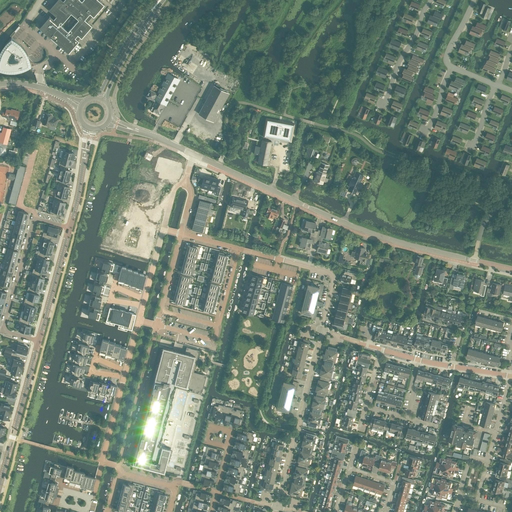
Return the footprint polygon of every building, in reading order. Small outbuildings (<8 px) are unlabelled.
[(92,26),(85,19),(87,16),(68,0),(63,0),(63,1),(62,0),(56,0),(49,10),(56,16),(53,19),(50,16),(39,28),(68,53),(79,41),(75,38),(78,35),(81,38),(92,26)] [(104,5),(98,0),(68,0),(87,16),(90,13),(94,17),(104,5)] [(420,5),(412,1),(409,6),(418,10),(420,5)] [(481,2),(478,11),(482,13),(481,16),(490,19),(492,13),(490,13),(491,8),(486,6),(487,5),(481,2)] [(441,19),(443,14),(435,11),(433,16),(440,19),(441,19)] [(414,17),(405,13),(402,18),(407,20),(405,23),(411,25),(414,17)] [(438,24),(440,19),(433,16),(430,15),(427,23),(432,25),(434,22),(438,24)] [(501,22),(499,27),(507,30),(511,21),(506,19),(504,23),(501,22)] [(473,25),(469,34),(475,36),(476,33),(481,35),(483,30),(484,30),(486,25),(478,22),(476,27),(473,25)] [(400,27),(398,32),(406,36),(408,31),(400,27)] [(423,28),(421,33),(430,37),(431,32),(432,32),(423,28)] [(497,38),(495,43),(503,47),(506,42),(497,38)] [(394,45),(393,48),(398,51),(398,50),(401,43),(401,42),(392,39),(390,44),(394,45)] [(458,51),(458,52),(464,54),(465,51),(470,53),(472,48),(473,49),(475,44),(466,40),(467,40),(465,45),(464,45),(461,44),(462,44),(459,52),(458,51)] [(0,62),(0,66),(12,69),(28,65),(22,51),(12,41),(3,51),(0,62)] [(415,49),(421,51),(422,48),(426,50),(428,45),(419,41),(418,41),(419,41),(416,49),(415,49)] [(491,50),(489,55),(490,56),(498,59),(498,58),(500,54),(491,50)] [(386,53),(384,58),(389,60),(387,63),(393,65),(392,64),(396,57),(386,53)] [(410,59),(422,64),(424,59),(424,60),(424,59),(419,57),(413,55),(412,59),(411,59),(410,59)] [(489,60),(488,60),(496,63),(496,64),(497,64),(499,59),(498,58),(498,59),(490,56),(489,60)] [(408,64),(418,68),(417,67),(418,63),(422,64),(410,59),(408,64)] [(485,64),(485,65),(494,68),(496,64),(496,63),(488,60),(489,60),(487,60),(485,64)] [(418,68),(408,64),(409,65),(408,69),(407,69),(404,68),(416,73),(418,68)] [(485,64),(482,70),(493,74),(495,69),(494,68),(485,65),(485,64)] [(379,66),(376,71),(381,73),(380,76),(385,78),(388,70),(379,66)] [(402,73),(413,77),(411,76),(412,76),(411,76),(413,72),(416,73),(404,68),(405,68),(403,73),(402,73)] [(413,77),(402,73),(403,74),(404,74),(402,78),(401,79),(411,82),(410,82),(412,77),(413,77)] [(159,114),(178,80),(169,75),(158,95),(156,94),(157,93),(150,90),(146,97),(153,100),(154,101),(153,103),(153,104),(150,110),(151,110),(151,111),(153,112),(154,112),(155,112),(159,114)] [(462,85),(463,85),(465,80),(465,81),(465,80),(456,76),(456,77),(457,77),(455,81),(454,81),(451,80),(452,81),(449,88),(448,88),(454,91),(455,88),(460,89),(462,85)] [(377,82),(375,87),(383,90),(385,85),(377,82)] [(479,84),(476,89),(485,92),(487,87),(479,84)] [(213,122),(228,93),(214,85),(199,114),(213,122)] [(393,93),(399,95),(400,92),(404,94),(406,89),(397,85),(397,86),(394,93),(393,93)] [(426,86),(424,91),(425,92),(423,97),(427,98),(426,101),(432,104),(432,103),(435,96),(433,94),(432,94),(434,90),(435,90),(425,86),(426,86)] [(367,92),(365,97),(369,99),(368,102),(373,104),(376,96),(376,97),(377,96),(367,92)] [(458,99),(456,98),(453,97),(454,94),(449,92),(446,100),(445,99),(445,100),(456,104),(458,99)] [(502,94),(500,100),(509,103),(511,98),(502,94)] [(474,97),(472,102),(476,103),(475,106),(480,109),(484,100),(474,97)] [(397,108),(401,109),(403,104),(394,100),(394,101),(391,108),(390,108),(396,111),(397,108)] [(362,113),(360,117),(366,119),(370,109),(369,109),(369,110),(361,106),(362,106),(361,106),(359,111),(362,113)] [(447,113),(451,115),(453,110),(443,106),(444,107),(441,114),(440,114),(446,116),(447,113)] [(495,106),(493,111),(501,115),(503,110),(495,106)] [(420,108),(418,113),(422,114),(421,117),(427,120),(427,119),(426,119),(429,112),(430,112),(430,111),(420,108)] [(13,111),(6,109),(5,113),(3,112),(1,116),(8,118),(8,119),(16,122),(19,112),(14,110),(13,111)] [(468,110),(466,116),(475,119),(477,114),(468,110)] [(53,119),(51,119),(52,115),(45,113),(42,124),(44,124),(44,125),(45,125),(46,126),(47,126),(48,125),(49,125),(50,124),(55,126),(57,120),(53,119)] [(383,115),(378,113),(374,121),(379,124),(383,115)] [(392,122),(395,123),(397,118),(397,117),(397,118),(389,115),(390,114),(389,114),(385,124),(390,126),(392,122)] [(265,125),(263,136),(291,141),(294,124),(266,119),(265,125)] [(491,119),(489,124),(498,128),(500,123),(491,119)] [(410,120),(408,125),(417,129),(419,123),(410,120)] [(434,128),(440,130),(441,127),(445,129),(447,124),(437,120),(438,121),(435,128),(434,128)] [(461,122),(459,127),(463,129),(461,132),(466,134),(470,126),(461,122)] [(0,132),(0,133),(0,142),(7,144),(11,129),(3,127),(2,132),(1,132),(0,132)] [(404,131),(402,138),(405,139),(403,143),(408,145),(412,135),(404,132),(405,132),(404,131)] [(487,132),(485,138),(494,141),(496,136),(487,132)] [(453,135),(451,141),(460,144),(462,139),(453,135)] [(432,146),(434,147),(437,148),(440,139),(435,137),(432,146)] [(414,149),(419,151),(421,147),(424,148),(426,142),(426,143),(418,139),(414,149)] [(268,141),(266,141),(262,140),(261,147),(256,146),(255,150),(254,154),(255,154),(259,155),(258,163),(267,164),(271,142),(268,141)] [(38,153),(44,155),(46,151),(49,152),(50,148),(40,145),(38,153)] [(482,145),(480,150),(489,154),(491,149),(482,145)] [(448,148),(446,153),(449,155),(448,158),(453,160),(457,152),(448,148)] [(70,153),(61,150),(59,156),(62,157),(73,160),(74,154),(70,152),(70,153)] [(463,152),(461,157),(464,159),(462,162),(468,164),(471,155),(463,152)] [(44,155),(38,153),(36,161),(46,164),(47,159),(43,158),(44,155)] [(71,164),(73,160),(62,157),(61,161),(60,161),(59,165),(60,165),(66,167),(67,164),(71,165),(71,164)] [(477,158),(474,166),(479,168),(480,165),(485,167),(487,162),(477,158)] [(46,164),(36,161),(34,169),(40,171),(41,167),(44,168),(46,164)] [(327,183),(328,179),(325,177),(329,165),(320,162),(314,181),(322,184),(323,181),(327,183)] [(505,163),(503,165),(502,165),(501,167),(502,168),(501,172),(506,174),(509,165),(505,163)] [(60,165),(59,169),(60,169),(59,173),(70,176),(71,172),(70,172),(71,171),(67,170),(68,167),(66,167),(60,165)] [(31,177),(41,180),(42,176),(39,175),(40,171),(34,169),(31,177)] [(349,186),(348,190),(355,193),(357,189),(359,191),(363,183),(360,182),(363,175),(356,172),(353,179),(351,178),(348,186),(349,186)] [(69,180),(70,176),(59,173),(58,177),(57,177),(56,181),(58,182),(58,181),(63,183),(63,182),(64,180),(68,181),(68,180),(69,180)] [(204,175),(201,187),(208,189),(211,177),(204,175)] [(31,177),(29,185),(36,187),(37,183),(40,184),(41,180),(31,177)] [(211,177),(208,189),(215,191),(214,194),(218,196),(221,187),(217,186),(219,179),(211,177)] [(58,181),(58,182),(57,185),(58,185),(57,189),(68,192),(70,188),(69,188),(65,186),(66,183),(63,182),(63,183),(58,181)] [(35,191),(36,187),(29,185),(27,194),(37,196),(38,192),(35,191)] [(67,197),(68,192),(57,189),(56,194),(55,193),(54,197),(62,199),(63,196),(67,197)] [(119,190),(116,200),(127,202),(128,199),(127,199),(129,193),(119,190)] [(135,196),(132,208),(138,209),(141,196),(138,195),(138,196),(135,196)] [(141,196),(138,209),(144,211),(147,198),(144,198),(145,197),(141,196)] [(64,208),(65,204),(65,203),(61,202),(62,199),(54,197),(53,201),(54,201),(53,205),(64,208)] [(230,206),(229,210),(234,211),(235,207),(244,210),(242,216),(247,217),(249,209),(246,208),(248,201),(244,200),(240,199),(238,198),(233,197),(230,206)] [(144,211),(148,212),(147,214),(151,214),(154,199),(150,198),(149,199),(147,198),(144,211)] [(154,199),(151,214),(154,215),(154,213),(157,214),(160,201),(158,201),(158,200),(154,199)] [(197,201),(196,203),(199,204),(198,206),(211,209),(212,203),(199,200),(200,200),(200,202),(197,201)] [(114,201),(112,211),(122,213),(123,210),(124,204),(114,201)] [(63,212),(64,208),(53,205),(52,209),(51,209),(50,213),(57,215),(58,212),(62,213),(62,212),(63,212)] [(195,207),(194,209),(197,210),(197,211),(196,211),(211,215),(213,210),(211,209),(198,206),(198,208),(195,207)] [(276,217),(279,211),(269,207),(267,212),(266,212),(265,214),(266,214),(265,215),(272,218),(274,216),(276,217)] [(194,213),(193,215),(196,216),(195,217),(195,218),(208,221),(210,222),(211,215),(196,211),(196,212),(197,212),(196,214),(194,213)] [(111,213),(109,222),(119,225),(120,221),(121,215),(111,213)] [(192,219),(191,221),(194,222),(194,223),(193,223),(206,226),(208,221),(195,218),(195,219),(192,219)] [(318,231),(317,231),(314,230),(315,223),(307,221),(307,220),(303,219),(302,225),(305,225),(304,230),(311,232),(310,235),(316,237),(318,231)] [(190,224),(190,227),(193,227),(192,229),(205,233),(207,233),(208,227),(206,226),(193,223),(194,223),(193,225),(190,224)] [(108,224),(106,233),(116,236),(117,230),(118,230),(119,227),(108,224)] [(14,231),(23,234),(24,229),(15,226),(13,226),(13,225),(11,230),(14,231)] [(44,231),(42,236),(49,238),(51,238),(52,235),(54,235),(54,234),(58,235),(59,229),(55,228),(55,226),(49,225),(49,227),(47,232),(44,231)] [(335,230),(332,230),(332,229),(323,226),(322,230),(318,229),(317,231),(318,231),(316,237),(322,238),(323,236),(330,238),(331,234),(334,234),(335,230)] [(12,236),(21,238),(23,234),(14,231),(11,230),(10,235),(12,236)] [(315,243),(316,237),(310,235),(309,239),(302,237),(300,246),(309,249),(310,244),(314,245),(315,243)] [(42,236),(40,245),(52,248),(54,243),(50,242),(51,241),(48,240),(49,238),(42,236)] [(107,236),(105,245),(115,248),(116,242),(117,242),(118,239),(107,236)] [(329,253),(330,249),(327,248),(328,244),(321,242),(322,238),(316,237),(315,243),(318,244),(317,251),(326,253),(329,253)] [(125,240),(122,251),(126,252),(128,246),(129,247),(129,245),(132,246),(133,242),(125,240)] [(133,242),(132,246),(137,247),(135,254),(139,256),(141,248),(143,243),(134,240),(133,242)] [(143,243),(141,248),(146,250),(144,257),(148,258),(152,245),(143,243)] [(40,245),(37,254),(44,256),(45,253),(47,253),(48,252),(51,253),(52,248),(40,245)] [(187,248),(186,251),(198,254),(200,247),(193,245),(192,246),(188,245),(187,247),(187,248)] [(352,251),(351,256),(354,257),(360,259),(359,263),(365,265),(366,258),(368,253),(364,252),(365,248),(357,246),(355,252),(352,251)] [(6,248),(5,253),(16,256),(18,251),(6,248)] [(186,253),(185,256),(195,258),(194,258),(197,259),(198,254),(186,251),(186,253),(185,253),(186,253)] [(216,251),(215,258),(227,261),(227,259),(228,258),(227,258),(228,256),(224,254),(224,253),(216,251)] [(6,254),(4,258),(15,261),(16,256),(5,253),(6,254)] [(37,254),(36,257),(38,258),(37,263),(47,266),(49,262),(45,261),(46,259),(43,258),(44,256),(37,254)] [(418,255),(415,264),(418,264),(417,266),(415,273),(415,274),(415,275),(415,276),(415,277),(416,277),(417,278),(418,278),(419,277),(420,277),(420,276),(420,275),(421,275),(423,267),(424,265),(421,264),(423,257),(418,255)] [(184,258),(183,261),(195,264),(196,264),(193,263),(195,258),(185,256),(184,258)] [(215,258),(213,263),(225,266),(226,264),(226,263),(227,261),(215,258)] [(102,268),(101,270),(107,272),(111,273),(112,270),(113,267),(114,264),(112,264),(110,263),(108,263),(104,262),(103,261),(101,267),(102,268)] [(183,264),(182,266),(194,269),(195,264),(183,261),(183,263),(183,264)] [(33,268),(32,272),(39,274),(40,271),(42,272),(43,270),(46,271),(47,266),(37,263),(35,269),(33,268)] [(214,264),(213,269),(224,272),(225,269),(225,266),(213,263),(214,264)] [(181,269),(181,272),(193,275),(194,269),(182,266),(181,268),(181,269)] [(121,267),(118,279),(124,281),(128,269),(128,268),(121,267)] [(0,271),(0,273),(2,274),(11,276),(12,271),(3,269),(1,268),(0,271)] [(124,281),(124,282),(130,283),(134,271),(128,269),(124,281)] [(213,269),(212,274),(222,277),(223,274),(224,272),(213,269)] [(444,277),(445,270),(437,269),(436,274),(435,275),(434,275),(433,281),(440,283),(439,285),(446,286),(448,278),(444,277)] [(130,283),(130,284),(136,285),(140,273),(140,274),(140,273),(134,271),(130,283)] [(339,281),(350,284),(350,283),(352,284),(353,279),(355,278),(356,274),(345,271),(344,274),(341,273),(341,275),(340,275),(339,279),(340,279),(339,281)] [(32,272),(31,275),(33,276),(32,282),(42,284),(44,280),(40,279),(41,277),(38,277),(39,274),(32,272)] [(96,278),(95,281),(101,283),(105,284),(106,281),(107,277),(108,275),(107,274),(98,272),(97,272),(96,278)] [(136,285),(136,286),(143,288),(146,275),(140,274),(140,273),(136,285)] [(452,277),(449,288),(453,289),(454,285),(464,287),(465,280),(463,280),(463,279),(464,279),(465,275),(457,273),(456,277),(457,277),(456,278),(452,277)] [(179,278),(178,280),(191,283),(192,277),(180,274),(179,277),(179,278)] [(212,274),(210,280),(221,282),(222,280),(222,279),(222,277),(212,274)] [(253,275),(251,281),(262,284),(264,278),(253,275)] [(484,296),(486,288),(483,287),(484,281),(476,279),(473,290),(482,292),(481,295),(484,296)] [(178,283),(177,285),(189,288),(187,287),(188,283),(190,283),(191,283),(178,280),(178,282),(177,283),(178,283)] [(262,284),(251,281),(250,286),(261,289),(262,284)] [(28,286),(27,290),(34,292),(35,289),(37,290),(38,288),(41,289),(42,284),(32,282),(30,287),(28,286)] [(208,282),(207,287),(219,290),(219,288),(220,288),(220,285),(208,282)] [(93,290),(92,293),(98,294),(102,296),(103,292),(104,289),(105,286),(104,286),(95,284),(94,283),(93,290)] [(281,283),(280,289),(291,292),(293,285),(281,283)] [(312,315),(311,319),(314,320),(317,309),(312,308),(314,303),(319,304),(322,304),(323,302),(320,301),(318,300),(315,299),(316,294),(320,295),(324,284),(320,283),(319,287),(308,284),(300,312),(312,315)] [(499,294),(501,285),(493,283),(492,284),(493,285),(492,286),(491,288),(488,288),(486,295),(492,296),(493,294),(492,294),(493,293),(499,294)] [(176,288),(176,290),(188,293),(189,288),(177,285),(176,288)] [(250,286),(248,291),(260,294),(261,289),(250,286)] [(511,300),(511,287),(505,286),(503,294),(510,295),(509,300),(511,300)] [(207,287),(205,293),(217,296),(218,294),(218,293),(219,290),(207,287)] [(340,292),(340,294),(352,298),(353,294),(355,294),(356,292),(358,292),(358,291),(343,287),(342,293),(340,292)] [(278,295),(289,298),(291,292),(280,289),(278,295)] [(175,293),(174,295),(186,299),(188,293),(176,290),(175,293)] [(247,296),(258,299),(260,294),(248,291),(247,296)] [(29,292),(27,292),(29,293),(27,298),(25,298),(24,301),(34,304),(35,303),(34,303),(35,301),(38,302),(40,295),(29,292)] [(205,293),(204,298),(216,301),(217,299),(217,298),(217,296),(205,293)] [(340,294),(339,296),(341,297),(339,302),(354,306),(355,305),(353,305),(353,302),(350,302),(352,298),(340,294)] [(90,298),(89,304),(98,307),(99,307),(100,305),(101,301),(102,298),(97,296),(97,297),(92,295),(91,298),(90,298)] [(174,299),(173,301),(177,302),(177,304),(185,306),(186,299),(174,295),(174,298),(173,298),(174,299)] [(289,298),(278,295),(276,301),(288,304),(289,298)] [(257,304),(258,299),(247,296),(246,301),(255,304),(257,304)] [(204,298),(203,303),(215,306),(215,304),(216,304),(215,303),(216,301),(204,298)] [(34,305),(34,304),(24,301),(23,305),(25,305),(24,311),(21,310),(34,314),(36,308),(33,307),(33,305),(34,305)] [(276,301),(275,307),(286,310),(288,304),(276,301)] [(336,307),(336,309),(348,312),(349,308),(351,309),(352,307),(354,307),(354,306),(339,302),(338,307),(336,307)] [(203,303),(201,310),(208,312),(209,311),(213,312),(214,309),(215,306),(203,303)] [(428,319),(432,304),(426,303),(423,314),(427,315),(427,316),(425,318),(426,318),(426,319),(427,319),(428,319)] [(434,317),(437,306),(432,304),(428,319),(429,319),(430,319),(431,319),(430,317),(431,316),(434,317)] [(438,322),(442,307),(437,306),(434,317),(437,318),(437,319),(436,321),(437,322),(438,322)] [(89,310),(88,316),(92,317),(94,318),(97,319),(98,319),(99,317),(100,313),(101,309),(96,308),(96,309),(91,307),(90,310),(89,310)] [(107,319),(106,321),(110,322),(115,323),(118,310),(118,309),(110,307),(109,309),(107,319)] [(284,316),(286,310),(275,307),(273,313),(284,316)] [(444,320),(447,309),(442,307),(438,322),(439,322),(440,322),(441,322),(441,320),(441,319),(444,320)] [(336,309),(335,311),(337,312),(335,317),(350,321),(351,320),(349,319),(349,317),(346,316),(348,312),(336,309)] [(449,325),(452,313),(453,310),(447,309),(444,320),(448,321),(447,322),(446,324),(447,324),(448,325),(449,325)] [(33,320),(34,314),(21,310),(21,311),(24,311),(22,317),(20,316),(19,320),(29,323),(29,322),(29,321),(29,320),(33,320)] [(118,310),(115,323),(123,325),(127,312),(125,311),(122,310),(120,310),(119,310),(118,310)] [(123,325),(122,327),(132,329),(132,328),(136,314),(133,314),(130,313),(128,312),(127,312),(123,325)] [(272,320),(283,322),(284,316),(273,313),(272,320)] [(455,323),(457,314),(452,313),(449,325),(450,325),(451,325),(451,323),(452,322),(455,323)] [(463,324),(465,317),(457,314),(455,323),(458,324),(458,325),(457,326),(457,327),(458,327),(459,327),(459,328),(460,323),(463,324)] [(332,322),(331,326),(343,329),(345,323),(347,324),(348,322),(350,322),(350,321),(335,317),(334,322),(332,322)] [(29,324),(29,323),(19,320),(18,324),(20,324),(19,330),(16,329),(19,330),(29,333),(31,326),(28,326),(28,324),(29,324)] [(380,339),(382,330),(383,327),(377,325),(376,329),(377,329),(373,341),(374,341),(375,341),(376,341),(376,338),(377,338),(380,339)] [(387,332),(384,344),(385,344),(386,344),(387,344),(387,341),(390,342),(392,333),(393,331),(388,330),(387,332)] [(83,332),(82,338),(83,338),(82,341),(90,343),(91,341),(92,341),(94,335),(90,334),(91,332),(86,331),(86,333),(84,332),(83,332)] [(419,347),(422,337),(423,334),(417,333),(414,346),(419,347)] [(401,345),(403,336),(398,335),(395,347),(396,347),(397,347),(397,344),(401,345)] [(411,348),(414,337),(409,335),(408,338),(405,349),(406,350),(407,350),(408,349),(407,347),(408,347),(411,348)] [(424,349),(427,338),(422,337),(419,347),(424,349)] [(103,338),(99,351),(106,352),(109,341),(109,340),(103,339),(103,338)] [(430,350),(432,339),(427,338),(424,349),(430,350)] [(444,338),(443,342),(441,351),(446,352),(449,340),(444,338)] [(308,343),(309,340),(303,339),(303,342),(297,340),(296,346),(307,349),(308,346),(309,346),(310,343),(308,343)] [(435,349),(438,341),(432,339),(430,350),(430,348),(435,349)] [(106,352),(105,353),(111,354),(112,355),(115,343),(115,342),(109,341),(106,352)] [(16,344),(14,351),(26,354),(28,347),(26,347),(26,345),(20,343),(20,345),(16,344)] [(79,343),(77,349),(78,350),(77,352),(86,355),(86,352),(87,352),(89,346),(80,344),(79,343)] [(111,354),(111,355),(117,357),(118,357),(121,345),(121,346),(121,345),(121,344),(121,345),(115,343),(112,355),(111,354)] [(117,357),(124,359),(127,347),(126,347),(121,346),(121,345),(118,357),(117,357)] [(306,352),(307,349),(296,346),(295,350),(293,350),(293,351),(297,352),(307,355),(307,352),(306,352)] [(337,351),(338,348),(328,346),(327,349),(326,348),(325,354),(336,356),(337,351)] [(136,447),(132,463),(142,466),(145,467),(164,472),(167,462),(168,463),(171,451),(170,450),(170,448),(159,446),(158,445),(161,436),(160,436),(165,421),(166,421),(167,421),(171,408),(170,407),(171,403),(172,404),(172,399),(171,397),(174,384),(176,384),(180,385),(179,388),(185,390),(186,387),(192,388),(192,391),(198,393),(198,390),(202,391),(206,375),(194,372),(199,350),(186,347),(184,355),(172,351),(173,350),(163,347),(162,348),(162,349),(161,349),(158,361),(159,361),(158,364),(157,364),(154,376),(155,376),(150,394),(151,394),(150,397),(149,397),(143,421),(142,424),(142,426),(141,426),(140,426),(140,428),(136,442),(137,442),(137,444),(137,448),(136,447)] [(369,364),(370,359),(369,359),(370,355),(358,352),(356,360),(369,364)] [(76,354),(74,360),(75,360),(74,363),(83,365),(84,362),(85,363),(86,356),(77,354),(76,354)] [(334,362),(336,356),(325,354),(323,359),(324,359),(324,362),(334,364),(334,362)] [(304,366),(304,364),(304,363),(304,360),(294,357),(293,358),(295,359),(294,363),(304,366)] [(17,360),(12,358),(10,365),(22,368),(24,362),(21,361),(21,360),(17,359),(17,360)] [(368,368),(369,364),(356,360),(355,366),(355,367),(354,369),(366,372),(367,368),(368,368)] [(333,367),(334,364),(324,362),(323,364),(322,364),(321,369),(332,372),(333,367)] [(290,368),(291,368),(302,371),(302,368),(303,368),(304,366),(294,363),(292,363),(290,368)] [(73,364),(71,370),(72,370),(72,373),(80,376),(81,373),(82,373),(84,367),(74,364),(73,364)] [(20,375),(22,368),(10,365),(9,371),(13,373),(13,374),(17,375),(18,374),(20,375)] [(403,379),(404,376),(406,368),(401,366),(398,378),(403,379)] [(299,379),(300,379),(300,378),(301,378),(302,375),(301,374),(302,371),(291,368),(291,369),(293,370),(291,375),(297,376),(296,378),(299,379)] [(357,374),(356,378),(365,380),(366,376),(365,376),(366,372),(354,369),(353,368),(352,370),(356,371),(356,374),(357,374)] [(421,380),(424,368),(423,368),(422,368),(422,371),(421,371),(418,370),(416,378),(421,380)] [(330,377),(332,372),(321,369),(319,375),(320,375),(320,377),(330,380),(330,377)] [(432,383),(435,371),(434,370),(433,370),(432,370),(432,373),(429,373),(426,381),(432,383)] [(442,385),(445,373),(444,373),(443,373),(442,373),(443,376),(442,376),(439,375),(437,384),(442,385)] [(450,387),(452,379),(450,378),(446,377),(448,375),(447,374),(446,374),(445,373),(442,385),(441,388),(447,389),(447,387),(450,387)] [(457,384),(457,387),(463,389),(464,387),(464,386),(467,374),(465,374),(463,378),(460,377),(458,385),(457,384)] [(464,387),(463,389),(469,390),(469,388),(471,380),(468,379),(469,375),(467,374),(464,386),(464,387)] [(71,378),(70,384),(71,384),(72,385),(72,386),(76,387),(77,386),(80,387),(82,381),(81,380),(81,377),(73,375),(72,378),(71,378)] [(469,388),(469,390),(474,392),(475,389),(478,377),(476,376),(474,381),(471,380),(469,388)] [(329,383),(330,380),(320,377),(319,380),(318,380),(317,385),(328,388),(329,383)] [(363,385),(365,380),(356,378),(355,382),(353,382),(352,386),(361,389),(362,384),(363,385)] [(480,391),(480,392),(485,393),(489,379),(487,378),(486,382),(482,381),(482,383),(480,391)] [(489,379),(485,393),(491,395),(494,384),(491,384),(492,379),(489,379)] [(10,382),(6,381),(4,387),(16,390),(17,384),(15,383),(15,382),(11,381),(10,382)] [(90,382),(88,390),(90,391),(90,392),(96,394),(97,393),(97,392),(99,383),(93,381),(93,383),(90,382)] [(296,391),(298,382),(293,381),(292,384),(283,382),(283,385),(284,386),(282,391),(281,392),(279,398),(280,400),(279,404),(277,405),(277,408),(286,411),(285,413),(290,415),(292,407),(289,406),(290,404),(288,404),(289,399),(295,401),(296,397),(290,396),(292,391),(293,391),(293,390),(296,391)] [(99,383),(97,392),(99,392),(99,393),(105,395),(105,394),(106,393),(108,384),(102,383),(102,384),(99,383)] [(494,384),(491,395),(497,396),(498,394),(497,393),(499,386),(496,385),(496,384),(494,383),(494,384)] [(108,384),(106,393),(108,393),(108,394),(114,396),(114,395),(117,385),(111,384),(110,385),(108,384)] [(326,393),(328,388),(317,385),(315,390),(316,391),(316,393),(326,396),(326,393)] [(360,397),(361,393),(360,393),(361,389),(352,386),(351,390),(352,391),(351,395),(360,397)] [(14,397),(16,390),(4,387),(3,394),(7,395),(7,396),(11,397),(11,396),(14,397)] [(381,403),(384,392),(379,390),(376,401),(381,403)] [(438,400),(440,395),(438,394),(428,391),(427,395),(425,393),(424,394),(424,395),(424,396),(436,399),(438,400)] [(325,398),(326,396),(316,393),(315,396),(314,396),(313,401),(324,404),(325,398)] [(359,402),(360,397),(351,395),(350,399),(349,398),(348,403),(357,405),(358,401),(359,402)] [(401,408),(403,399),(403,397),(398,396),(395,407),(401,408)] [(436,399),(424,396),(423,397),(423,398),(423,399),(426,398),(426,399),(426,402),(435,404),(436,399)] [(322,409),(324,404),(313,401),(311,406),(312,406),(312,409),(322,411),(322,409)] [(494,410),(495,404),(486,401),(484,407),(494,410)] [(348,408),(347,412),(355,414),(357,410),(355,409),(357,405),(348,403),(345,402),(344,404),(347,405),(346,407),(348,408)] [(4,404),(0,403),(0,409),(10,412),(12,406),(9,405),(9,404),(5,403),(4,404)] [(220,422),(221,418),(224,408),(225,406),(218,404),(218,406),(214,405),(214,407),(211,407),(210,411),(212,412),(211,415),(215,416),(214,421),(220,422)] [(224,408),(221,418),(224,419),(223,423),(229,425),(230,420),(233,410),(233,408),(225,406),(224,408)] [(433,410),(421,406),(421,407),(421,408),(421,409),(423,409),(424,409),(423,412),(432,415),(433,410)] [(492,416),(494,410),(484,407),(483,413),(492,416)] [(10,413),(10,412),(0,409),(0,416),(1,417),(1,418),(5,419),(5,418),(8,419),(9,413),(10,413)] [(233,410),(230,420),(233,421),(232,426),(238,427),(238,424),(241,424),(242,419),(240,418),(242,410),(236,409),(236,411),(233,410)] [(321,414),(322,411),(312,409),(311,412),(310,411),(309,417),(320,419),(321,414)] [(354,418),(355,414),(347,412),(346,416),(344,415),(344,418),(342,417),(340,419),(352,422),(353,418),(354,418)] [(432,415),(423,412),(422,416),(421,416),(419,414),(419,415),(418,416),(417,418),(432,422),(434,415),(432,415)] [(491,421),(492,416),(483,413),(481,419),(491,421)] [(318,424),(320,419),(309,417),(308,422),(308,425),(318,427),(318,424)] [(378,431),(381,418),(380,418),(379,418),(377,418),(375,418),(375,419),(372,418),(370,425),(373,426),(372,427),(372,429),(378,431)] [(387,430),(389,423),(386,422),(386,421),(384,420),(384,419),(383,419),(382,418),(381,418),(378,431),(383,432),(384,430),(384,429),(387,430)] [(351,431),(352,427),(351,426),(352,422),(340,419),(339,421),(340,422),(339,427),(340,428),(342,428),(342,429),(351,431)] [(489,427),(491,421),(481,419),(479,425),(489,427)] [(390,432),(395,433),(398,423),(397,423),(396,422),(395,422),(394,422),(394,423),(392,422),(391,423),(389,423),(387,430),(386,433),(389,433),(390,432)] [(403,437),(406,427),(403,426),(401,425),(401,424),(399,423),(398,423),(395,433),(400,435),(400,436),(403,437)] [(411,440),(414,430),(411,429),(412,424),(409,424),(405,438),(411,440)] [(463,427),(454,424),(452,424),(448,441),(456,443),(456,444),(465,446),(465,445),(472,447),(477,430),(468,428),(469,427),(466,426),(463,425),(463,427)] [(417,441),(421,427),(418,426),(417,430),(414,430),(411,440),(417,441)] [(422,443),(425,433),(422,432),(423,427),(421,427),(417,441),(422,443)] [(428,433),(425,433),(422,443),(428,444),(432,430),(432,428),(430,428),(429,429),(428,433)] [(252,436),(253,433),(243,430),(242,433),(238,432),(236,438),(241,439),(251,442),(252,442),(254,436),(252,436)] [(433,446),(436,436),(433,435),(434,430),(432,430),(428,444),(433,446)] [(315,438),(316,435),(306,432),(305,435),(304,435),(303,440),(314,443),(315,438)] [(336,436),(335,440),(338,441),(337,445),(346,447),(347,443),(347,444),(349,439),(336,436)] [(235,441),(234,446),(238,448),(249,450),(250,451),(252,445),(250,445),(251,442),(241,439),(240,442),(235,441)] [(511,447),(511,441),(502,439),(502,441),(506,442),(505,445),(511,447)] [(269,445),(269,447),(271,447),(282,450),(282,446),(283,447),(284,444),(282,444),(282,441),(278,440),(278,443),(274,442),(273,447),(269,445)] [(312,448),(314,443),(303,440),(302,445),(302,448),(312,451),(312,448)] [(333,448),(332,452),(344,456),(345,452),(344,451),(346,447),(337,445),(336,449),(333,448)] [(211,454),(210,456),(210,457),(215,458),(219,459),(221,453),(216,452),(217,449),(207,446),(205,452),(205,455),(206,455),(208,456),(208,453),(211,454)] [(269,447),(270,448),(269,452),(271,453),(281,456),(282,453),(281,453),(282,450),(271,447),(269,447)] [(248,453),(249,450),(238,448),(238,450),(233,449),(232,455),(236,456),(246,459),(248,459),(249,453),(248,453)] [(311,453),(312,451),(302,448),(301,451),(300,451),(299,456),(310,458),(311,453)] [(367,466),(370,455),(365,454),(366,451),(362,449),(359,458),(364,459),(362,464),(367,466)] [(511,459),(511,453),(498,449),(497,451),(503,453),(502,456),(511,459)] [(269,452),(267,458),(268,458),(279,461),(280,458),(281,458),(281,456),(271,453),(269,452)] [(332,452),(330,457),(334,458),(333,462),(341,464),(342,460),(343,460),(344,456),(332,452)] [(377,463),(379,455),(376,454),(375,457),(370,455),(367,466),(373,467),(374,462),(377,463)] [(208,463),(208,465),(208,466),(212,467),(217,468),(219,462),(214,461),(215,458),(210,457),(210,456),(208,456),(206,455),(204,462),(208,463)] [(384,471),(387,460),(382,459),(383,456),(379,455),(377,463),(380,464),(379,469),(384,471)] [(231,458),(229,463),(234,465),(244,467),(246,468),(247,462),(246,462),(246,459),(236,456),(236,459),(231,458)] [(308,464),(310,458),(299,456),(298,461),(298,464),(308,466),(308,464)] [(420,468),(421,465),(419,464),(420,459),(410,456),(408,462),(413,463),(412,466),(420,468)] [(447,467),(449,459),(441,457),(440,463),(437,462),(436,464),(447,467)] [(268,458),(268,459),(270,460),(269,464),(278,467),(279,464),(278,464),(279,461),(268,458)] [(500,462),(499,467),(510,470),(508,469),(510,464),(511,465),(511,461),(500,458),(499,462),(500,462)] [(458,470),(459,468),(456,467),(457,462),(449,459),(447,467),(458,470)] [(392,461),(387,460),(384,471),(390,472),(391,467),(395,468),(397,462),(393,460),(392,461)] [(328,465),(327,469),(330,470),(331,470),(339,473),(341,468),(340,468),(341,464),(333,462),(332,466),(328,465)] [(50,466),(49,472),(52,473),(51,477),(55,478),(56,475),(59,475),(60,472),(64,473),(65,468),(59,466),(59,465),(59,464),(54,463),(54,464),(53,467),(50,466)] [(206,472),(205,474),(205,475),(210,476),(215,477),(216,471),(212,470),(212,467),(208,466),(208,465),(204,464),(202,471),(206,472)] [(264,467),(264,469),(265,469),(276,472),(277,469),(278,469),(278,467),(269,464),(266,464),(266,467),(264,467)] [(307,469),(308,466),(298,464),(297,466),(296,466),(295,471),(306,474),(307,469)] [(445,475),(447,467),(436,464),(436,467),(439,468),(437,473),(445,475)] [(73,469),(73,468),(73,467),(67,465),(67,466),(64,477),(70,479),(72,470),(73,469)] [(243,470),(244,467),(234,465),(233,467),(229,466),(227,472),(232,473),(242,476),(243,476),(245,470),(243,470)] [(419,470),(420,468),(412,466),(411,469),(406,468),(405,474),(415,476),(416,476),(417,476),(419,474),(420,470),(419,470)] [(457,473),(458,470),(447,467),(445,475),(453,477),(454,472),(457,473)] [(496,472),(495,476),(507,479),(508,475),(507,475),(508,470),(510,471),(510,470),(499,467),(497,473),(496,472)] [(75,483),(78,471),(73,469),(72,470),(70,479),(69,481),(75,483)] [(264,469),(263,471),(265,471),(264,475),(266,475),(276,478),(276,475),(275,475),(276,472),(265,469),(264,469)] [(330,470),(328,479),(336,481),(337,477),(338,477),(339,473),(331,470),(330,470)] [(84,475),(84,474),(84,473),(84,472),(78,471),(75,483),(81,484),(83,475),(84,475)] [(304,479),(306,474),(295,471),(294,477),(294,480),(304,482),(304,479)] [(209,479),(210,476),(205,475),(205,474),(201,473),(200,480),(204,481),(203,484),(212,486),(214,480),(209,479)] [(241,479),(242,476),(232,473),(231,476),(226,475),(225,480),(230,482),(240,484),(241,485),(243,479),(241,479)] [(84,474),(84,475),(83,475),(81,484),(80,486),(86,488),(89,476),(84,474)] [(358,487),(361,477),(355,475),(352,485),(358,487)] [(89,476),(86,488),(92,489),(95,478),(95,477),(89,476)] [(496,479),(494,485),(503,487),(505,488),(506,487),(508,487),(509,483),(506,482),(507,479),(495,476),(494,479),(496,479)] [(364,489),(367,479),(361,477),(358,487),(364,489)] [(398,482),(398,484),(401,485),(402,485),(410,488),(411,484),(413,484),(414,483),(415,480),(414,480),(403,477),(402,480),(403,480),(402,483),(401,483),(398,482)] [(431,483),(431,485),(441,488),(444,480),(436,478),(434,483),(431,483)] [(328,479),(326,487),(335,490),(336,485),(335,485),(336,481),(328,479)] [(369,491),(373,481),(367,479),(364,489),(369,491)] [(262,480),(261,486),(263,487),(262,490),(271,492),(272,489),(273,489),(273,487),(272,486),(273,483),(262,480)] [(303,485),(304,482),(294,480),(293,482),(292,482),(291,487),(302,490),(303,485)] [(444,480),(441,488),(452,491),(453,488),(450,488),(451,483),(444,480)] [(375,492),(378,483),(373,481),(369,491),(375,492)] [(224,483),(223,489),(232,491),(233,489),(235,489),(234,492),(239,493),(240,487),(239,487),(240,484),(230,482),(229,484),(224,483)] [(46,491),(57,494),(58,491),(55,490),(57,484),(51,483),(51,484),(48,483),(46,491)] [(121,489),(133,492),(135,485),(128,483),(127,484),(123,483),(121,489)] [(381,494),(384,485),(378,483),(375,492),(381,494)] [(431,485),(430,488),(433,489),(432,494),(439,496),(441,488),(431,485)] [(492,490),(491,493),(502,496),(503,493),(502,492),(503,487),(494,485),(493,490),(492,490)] [(321,486),(321,488),(323,489),(323,488),(326,488),(324,495),(332,498),(333,494),(334,494),(335,490),(326,487),(321,486)] [(300,495),(302,490),(291,487),(290,492),(290,493),(290,495),(300,498),(300,495)] [(441,488),(439,496),(447,498),(450,499),(451,494),(452,491),(441,488)] [(133,492),(121,489),(120,494),(132,497),(133,492)] [(155,490),(153,497),(165,500),(167,495),(162,494),(162,492),(155,490)] [(56,497),(57,494),(46,491),(44,499),(47,500),(46,501),(52,502),(54,496),(56,497)] [(198,500),(203,502),(204,498),(209,500),(210,494),(201,491),(200,494),(196,493),(194,500),(198,501),(198,500)] [(119,499),(130,502),(132,497),(120,494),(119,499)] [(318,503),(317,507),(320,508),(321,508),(320,511),(323,511),(323,509),(326,510),(327,506),(330,506),(331,502),(332,498),(324,495),(321,504),(318,503)] [(164,505),(165,500),(153,497),(152,503),(154,503),(164,505)] [(224,504),(223,506),(227,508),(230,508),(233,509),(234,506),(235,507),(237,501),(232,500),(232,503),(229,502),(230,499),(221,497),(219,502),(224,504)] [(130,502),(119,499),(117,504),(127,507),(129,508),(130,502)] [(192,509),(196,510),(196,509),(201,511),(202,507),(206,509),(208,503),(203,502),(198,500),(198,501),(198,503),(194,502),(192,509)] [(435,510),(438,503),(430,500),(428,506),(425,505),(425,507),(435,510)] [(441,511),(446,511),(447,511),(444,510),(445,505),(438,503),(435,510),(441,511)]
